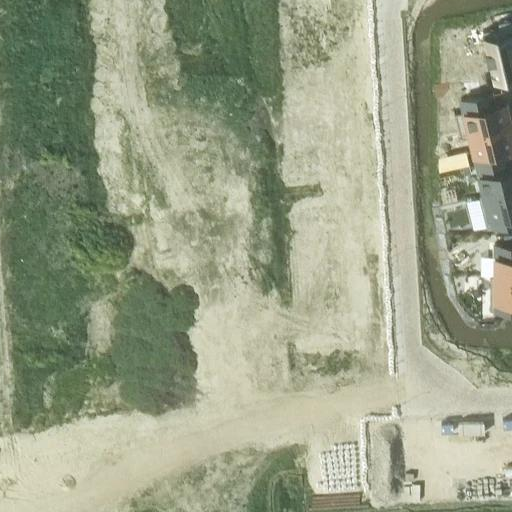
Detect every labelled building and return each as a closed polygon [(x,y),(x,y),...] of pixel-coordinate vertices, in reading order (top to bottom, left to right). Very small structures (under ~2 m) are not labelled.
[(501,30),(483,34),(493,75),(511,70),(511,17),(499,21),(501,30)] [(463,109),(454,112),(459,133),(468,131),(468,130),(510,120),(505,99),(494,102),(491,90),(461,98),(463,109)] [(511,127),(510,120),(468,130),(468,131),(473,151),(476,159),(506,152),(504,144),(511,141),(511,127)] [(507,156),(477,164),(479,172),(483,192),(484,193),(511,186),(511,164),(509,165),(507,156)] [(483,192),(479,193),(487,227),(511,220),(511,186),(484,193),(483,192)] [(511,241),(494,242),(494,274),(494,275),(511,275),(511,241)] [(494,274),(490,274),(490,309),(511,308),(511,275),(494,275),(494,274)]
